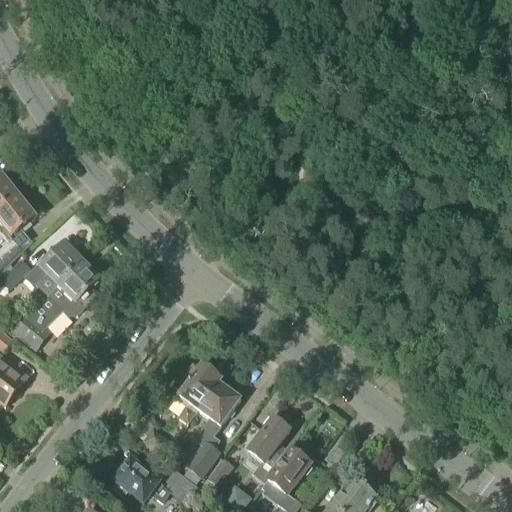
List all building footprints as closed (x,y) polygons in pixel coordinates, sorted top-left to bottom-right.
[(0,215),(17,201),(16,199),(19,197),(11,187),(8,189),(0,179),(0,215)] [(0,215),(0,278),(24,256),(20,251),(28,246),(20,236),(35,223),(27,213),(29,211),(21,201),(19,203),(17,201),(0,215)] [(32,277),(25,283),(36,295),(38,293),(47,303),(48,302),(59,291),(82,268),(64,251),(45,270),(42,267),(32,277)] [(13,292),(31,274),(22,265),(3,282),(13,292)] [(48,304),(30,322),(46,335),(63,318),(67,322),(69,323),(72,323),(75,323),(77,322),(96,302),(90,296),(99,286),(82,268),(59,291),(48,302),(47,303),(48,304)] [(30,322),(15,341),(20,344),(18,346),(29,355),(31,353),(35,357),(50,338),(46,335),(30,322)] [(0,356),(3,359),(13,346),(0,334),(0,356)] [(0,409),(5,413),(28,385),(0,363),(0,409)] [(189,387),(176,405),(187,413),(179,423),(188,430),(198,417),(199,417),(219,389),(222,386),(201,371),(199,373),(192,370),(184,380),(189,387)] [(199,441),(195,447),(202,452),(203,451),(211,456),(212,454),(217,448),(212,444),(241,405),(219,389),(199,417),(209,425),(201,436),(202,437),(199,441)] [(278,452),(289,436),(274,425),(249,457),(263,468),(254,480),(265,489),(267,486),(269,483),(274,477),(288,460),(278,452)] [(141,451),(141,452),(149,458),(161,467),(161,466),(172,452),(152,437),(144,447),(141,451)] [(202,452),(188,472),(201,482),(218,459),(212,454),(211,456),(203,451),(202,452)] [(269,483),(267,486),(265,489),(261,494),(264,496),(261,499),(277,511),(278,510),(279,511),(298,511),(301,509),(290,501),(289,503),(287,502),(310,471),(308,469),(311,466),(299,457),(297,461),(291,456),(290,458),(288,460),(274,477),(269,483)] [(208,485),(202,494),(210,500),(217,491),(219,492),(234,472),(223,464),(208,484),(208,485)] [(162,492),(129,467),(123,475),(120,473),(113,483),(115,485),(113,487),(115,489),(112,494),(122,502),(126,497),(142,509),(150,498),(163,508),(170,498),(185,509),(198,493),(175,475),(162,492)] [(368,511),(376,502),(354,486),(336,510),(332,507),(328,511),(368,511)] [(233,493),(222,507),(228,511),(245,511),(250,506),(233,493)]
